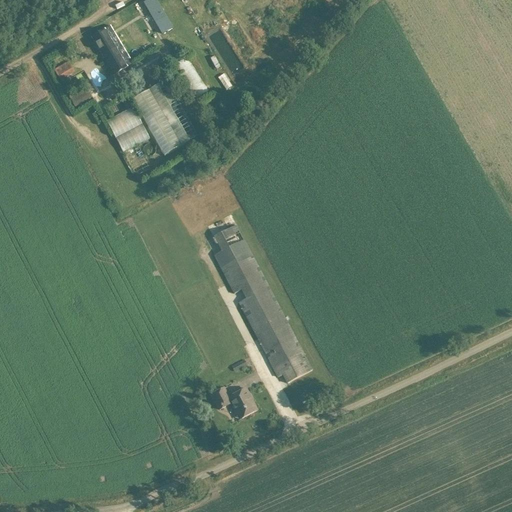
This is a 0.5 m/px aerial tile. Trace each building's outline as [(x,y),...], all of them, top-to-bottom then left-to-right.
[(148,0),(144,3),(162,35),(174,28),(157,0),(148,0)] [(92,37),(114,75),(133,64),(119,39),(113,43),(105,29),(92,37)] [(224,29),(211,35),(230,72),(243,65),(224,29)] [(194,98),(206,91),(187,57),(174,64),(194,98)] [(55,70),(61,80),(75,72),(70,62),(55,70)] [(162,156),(196,138),(166,80),(132,97),(162,156)] [(87,87),(70,97),(75,106),(93,97),(87,87)] [(133,107),(106,120),(122,152),(149,139),(133,107)] [(223,251),(215,256),(234,293),(241,290),(246,299),(239,302),(274,369),(279,379),(284,376),(288,384),(313,372),(250,251),(237,226),(216,237),(223,251)] [(245,360),(233,366),(235,372),(247,366),(245,360)] [(212,395),(220,410),(232,404),(236,413),(238,412),(242,419),(258,411),(246,389),(229,398),(224,389),(212,395)]
